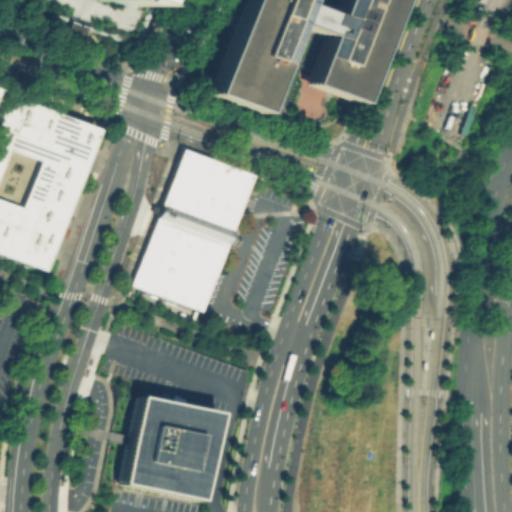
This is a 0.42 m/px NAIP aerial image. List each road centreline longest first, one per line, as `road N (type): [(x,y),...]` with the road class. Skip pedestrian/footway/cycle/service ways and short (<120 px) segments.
road 1 (tertiary): [(346,195),(388,220),(411,268),(407,511)]
road 2 (primary): [(346,195),(327,210),(271,363),(240,511)]
road 3 (tertiary): [(105,192),(33,408),(17,511)]
road 4 (primary): [(273,469),(296,371),(350,221),(346,195)]
road 5 (primary): [(511,138),(478,274),(470,409)]
road 6 (primary): [(503,511),(500,393),(511,280)]
road 7 (tertiary): [(47,502),(60,418),(102,283)]
road 8 (tertiary): [(355,168),(145,90)]
road 9 (tertiary): [(423,511),(441,293)]
road 10 (primary): [(355,168),(415,0)]
road 11 (tertiary): [(102,283),(138,168),(138,116)]
road 12 (tertiary): [(441,293),(439,247),(424,214),(355,168)]
road 13 (tertiary): [(145,90),(0,35)]
road 14 (tertiary): [(0,62),(138,116)]
